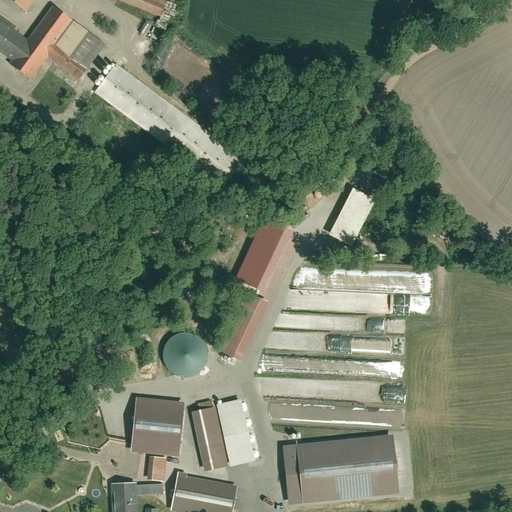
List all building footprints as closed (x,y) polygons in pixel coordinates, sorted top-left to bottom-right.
[(12,0),(32,13),(40,0),(12,0)] [(57,1),(32,38),(0,15),(0,48),(15,58),(11,63),(35,79),(50,57),(84,81),(111,41),(77,18),(78,16),(57,1)] [(247,158),(121,62),(99,91),(225,187),(247,158)] [(376,197),(352,185),(328,233),(351,245),(376,197)] [(268,299),(246,289),(223,339),(245,349),(268,299)] [(368,304),(367,309),(374,310),(376,296),(363,294),(362,304),(368,304)] [(363,326),(369,326),(369,319),(350,320),(350,329),(363,328),(363,326)] [(164,366),(194,381),(212,347),(181,331),(164,366)] [(336,398),(336,381),(325,381),(325,398),(336,398)] [(184,401),(136,396),(130,450),(178,455),(184,401)] [(241,398),(216,403),(229,465),(255,459),(241,398)] [(204,469),(227,464),(215,405),(191,410),(204,469)] [(392,433),(281,443),(286,504),(398,494),(392,433)] [(149,480),(166,480),(166,456),(149,456),(149,480)] [(231,511),(237,484),(177,473),(170,510),(182,511),(231,511)] [(137,511),(136,481),(110,483),(111,511),(137,511)]
